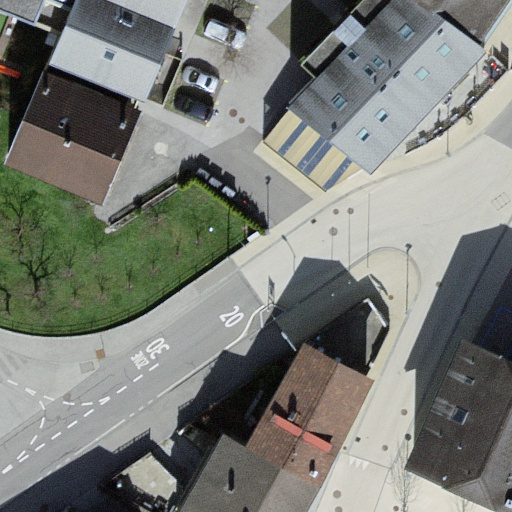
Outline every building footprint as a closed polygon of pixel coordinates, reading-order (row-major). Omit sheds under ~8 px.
[(0,0),(0,9),(63,35),(77,0),(0,0)] [(186,0),(77,0),(63,35),(49,66),(147,101),(186,0)] [(420,2),(418,0),(365,0),(302,66),(317,79),(290,107),(372,173),(485,51),(477,45),(420,2)] [(421,0),(420,2),(477,45),(507,0),(421,0)] [(137,112),(48,76),(11,162),(100,201),(137,112)] [(511,511),(511,359),(462,338),(405,468),(507,511),(511,511)] [(217,407),(158,511),(282,511),(349,383),(272,352),(239,417),(217,407)]
